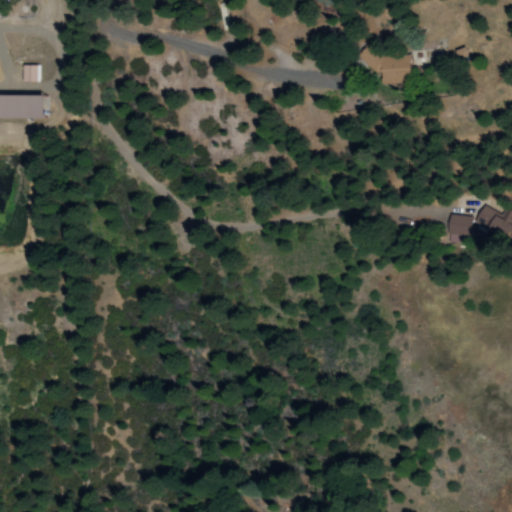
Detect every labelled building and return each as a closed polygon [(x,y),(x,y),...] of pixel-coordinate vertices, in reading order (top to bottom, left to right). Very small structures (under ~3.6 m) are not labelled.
[(359,67),(379,66),(379,84),(408,83),(408,53),(359,54),(359,67)] [(38,82),(38,65),(20,65),(20,82),(38,82)] [(0,116),(41,118),(41,94),(0,93),(0,116)] [(511,241),(511,222),(511,221),(511,211),(504,208),(501,215),(481,206),(473,224),(511,241)] [(446,235),(469,236),(470,216),(447,215),(446,235)]
